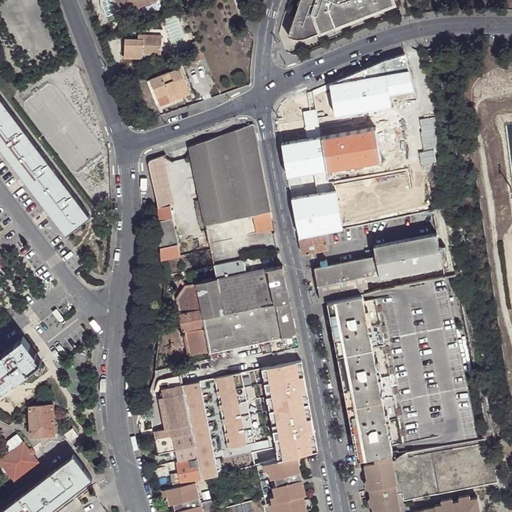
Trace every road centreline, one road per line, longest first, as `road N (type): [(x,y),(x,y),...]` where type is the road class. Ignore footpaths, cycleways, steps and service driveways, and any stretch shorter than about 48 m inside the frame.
road 1 (residential): [(339,511),(261,97)]
road 2 (residential): [(123,146),(130,248),(116,389),(140,511)]
road 3 (residential): [(511,26),(451,25),(387,38),(261,97)]
road 4 (residential): [(67,0),(123,146)]
road 5 (residential): [(123,146),(261,97)]
